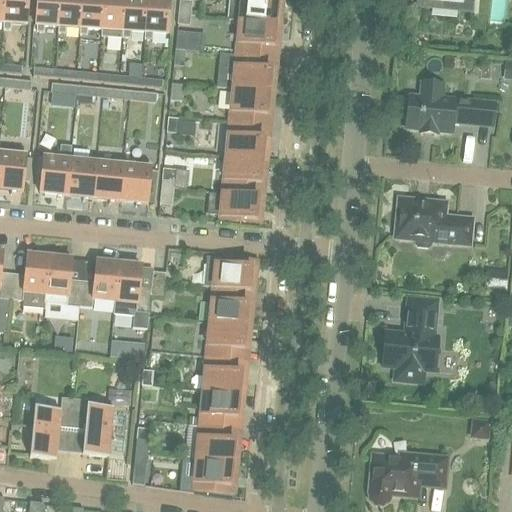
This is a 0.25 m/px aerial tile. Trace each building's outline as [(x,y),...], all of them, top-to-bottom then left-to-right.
[(4,0),(3,25),(2,31),(10,32),(11,25),(26,26),(26,25),(25,25),(27,0),(4,0)] [(58,29),(59,0),(37,0),(36,26),(35,26),(35,27),(36,27),(36,34),(44,34),(44,28),(58,29)] [(81,0),(59,0),(58,29),(57,35),(65,36),(66,29),(79,30),(81,0)] [(81,0),(79,30),(79,37),(87,37),(87,31),(101,32),(103,0),(81,0)] [(103,0),(101,32),(100,38),(122,40),(122,33),(124,0),(103,0)] [(130,34),(144,34),(146,0),(124,0),(122,33),(122,40),(130,40),(130,34)] [(146,0),(144,34),(144,41),(151,42),(152,35),(167,36),(167,35),(166,35),(169,2),(170,2),(170,1),(159,0),(158,0),(146,0)] [(279,27),(280,14),(276,14),(277,4),(260,2),(260,1),(262,1),(261,0),(229,0),(228,22),(239,23),(279,27)] [(417,0),(417,7),(471,12),(472,0),(417,0)] [(189,28),(192,3),(179,1),(177,26),(189,28)] [(279,27),(239,23),(236,57),(254,59),(255,46),(272,48),(273,38),(278,39),(279,27)] [(177,34),(175,51),(185,52),(186,35),(177,34)] [(185,52),(175,51),(174,69),(183,69),(185,52)] [(254,59),(236,57),(232,91),(273,95),(274,83),(269,82),(270,72),(253,71),(254,59)] [(0,75),(21,78),(22,69),(0,66),(0,75)] [(54,81),(55,72),(33,70),(33,79),(54,81)] [(76,83),(76,74),(55,72),(54,81),(76,83)] [(97,85),(98,76),(76,74),(76,83),(97,85)] [(119,87),(119,79),(98,76),(97,85),(119,87)] [(140,89),(141,81),(119,79),(119,87),(140,89)] [(32,83),(6,81),(5,90),(31,92),(32,83)] [(140,89),(162,91),(162,83),(141,81),(140,89)] [(451,134),(453,124),(492,128),(495,106),(441,101),(442,87),(438,86),(435,83),(432,82),(428,83),(425,85),(422,85),(421,100),(408,99),(405,130),(420,131),(420,135),(436,137),(436,133),(451,134)] [(77,97),(78,88),(51,85),(50,94),(77,97)] [(183,87),(171,86),(169,102),(182,103),(183,87)] [(104,91),(78,88),(77,97),(103,99),(104,91)] [(129,102),(130,93),(104,91),(103,99),(129,102)] [(273,95),(232,91),(229,125),(247,127),(249,115),(266,117),(267,107),(271,107),(273,95)] [(156,96),(130,93),(129,102),(156,104),(156,96)] [(176,136),(178,121),(168,120),(166,135),(176,136)] [(247,127),(229,125),(226,160),(266,163),(267,151),(262,151),(263,141),(246,139),(247,127)] [(0,155),(0,191),(22,194),(22,192),(25,159),(26,160),(26,158),(24,158),(25,152),(16,151),(16,157),(0,155)] [(67,198),(70,163),(71,156),(62,155),(62,162),(42,160),(42,161),(43,161),(40,194),(39,194),(39,195),(67,198)] [(93,200),(96,165),(97,159),(89,158),(88,164),(70,163),(67,198),(93,200)] [(96,165),(93,200),(119,203),(123,168),(123,161),(115,160),(114,167),(96,165)] [(266,163),(226,160),(222,196),(240,198),(240,197),(242,183),(259,185),(260,175),(264,176),(266,163)] [(123,168),(119,203),(147,206),(147,204),(146,204),(150,172),(151,171),(149,170),(150,164),(141,163),(140,169),(123,168)] [(174,183),(175,172),(163,170),(161,182),(174,183)] [(174,183),(161,182),(159,207),(172,208),(174,183)] [(240,198),(222,196),(220,221),(240,223),(240,222),(238,222),(238,220),(255,222),(256,212),(261,213),(262,199),(240,197),(240,198)] [(446,205),(398,200),(394,240),(414,242),(414,246),(417,249),(428,250),(431,248),(431,244),(469,247),(472,221),(444,219),(446,205)] [(0,301),(10,302),(12,276),(0,274),(0,272),(2,256),(3,256),(3,255),(0,254),(0,250),(0,251),(0,250),(0,301)] [(27,258),(25,277),(12,276),(10,302),(22,304),(27,309),(44,311),(49,259),(41,259),(42,255),(29,253),(29,257),(26,257),(26,258),(27,258)] [(72,262),(69,261),(69,257),(57,256),(56,260),(49,259),(44,311),(45,306),(79,309),(82,283),(69,282),(71,263),(72,263),(72,262)] [(236,261),(216,259),(207,259),(204,287),(213,288),(231,290),(231,291),(253,293),(254,280),(250,279),(250,269),(234,268),(234,263),(236,263),(236,261)] [(96,265),(94,284),(82,283),(79,309),(92,310),(93,302),(114,304),(118,266),(111,265),(111,261),(98,260),(98,264),(95,264),(95,265),(96,265)] [(126,267),(118,266),(114,304),(136,306),(135,315),(148,316),(150,299),(151,290),(138,288),(140,270),(141,270),(141,268),(138,268),(139,264),(126,263),(126,267)] [(153,274),(151,290),(150,299),(163,300),(165,275),(153,274)] [(505,290),(506,275),(491,274),(489,289),(505,290)] [(231,290),(213,288),(209,325),(249,329),(251,317),(246,316),(247,306),(230,305),(231,291),(231,290)] [(425,375),(434,376),(437,340),(432,340),(436,304),(408,301),(405,329),(406,329),(406,337),(385,335),(381,372),(394,373),(393,385),(424,388),(425,375)] [(132,331),(147,333),(148,316),(135,315),(134,314),(132,331)] [(248,342),(249,329),(209,325),(206,359),(224,361),(238,363),(240,351),(242,351),(243,341),(248,342)] [(242,397),(244,385),(239,385),(240,375),(223,373),(224,361),(206,359),(203,394),(242,397)] [(141,387),(151,388),(153,373),(143,372),(141,387)] [(242,397),(203,394),(199,428),(218,430),(219,418),(236,419),(237,409),(241,410),(242,397)] [(61,400),(60,413),(34,410),(29,459),(49,461),(50,449),(57,449),(59,429),(71,431),(74,401),(61,400)] [(88,457),(108,459),(113,410),(87,408),(87,402),(74,401),(71,431),(84,432),(82,452),(88,452),(88,457)] [(473,423),(471,439),(487,441),(488,425),(473,423)] [(196,462),(236,466),(237,454),(233,453),(234,443),(217,442),(218,430),(199,428),(196,462)] [(137,430),(136,441),(149,443),(150,431),(137,430)] [(146,468),(149,443),(136,441),(133,466),(146,468)] [(404,461),(373,458),(369,494),(368,496),(369,496),(370,500),(371,502),(374,505),(376,506),(381,506),(382,506),(386,503),(388,502),(389,498),(389,496),(417,498),(418,487),(443,489),(445,461),(405,457),(404,461)] [(196,462),(193,491),(213,493),(213,492),(212,491),(212,486),(229,488),(230,478),(235,478),(236,466),(196,462)] [(42,511),(43,505),(29,503),(28,511),(42,511)]
